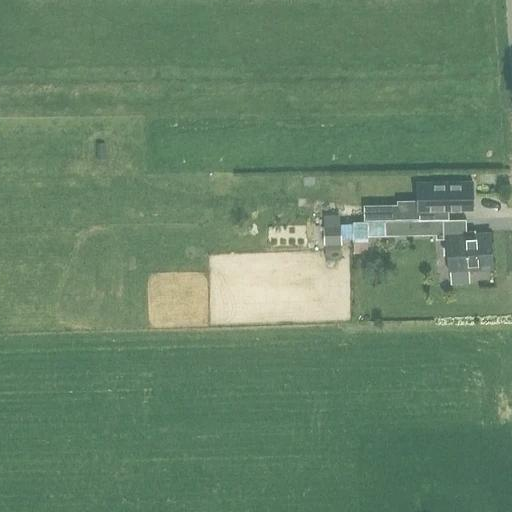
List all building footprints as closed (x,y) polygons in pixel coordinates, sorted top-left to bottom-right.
[(436,209),(475,209),(474,182),(436,182),(436,209)] [(401,219),(401,205),(367,206),(367,220),(401,219)] [(444,239),(444,220),(391,221),(384,221),(352,222),(352,242),(367,242),(367,236),(384,236),(437,234),(437,239),(444,239)] [(324,241),(340,240),(339,228),(323,228),(322,229),(324,241)] [(471,283),(470,270),(493,269),(491,234),(449,236),(451,271),(452,284),(471,283)]
